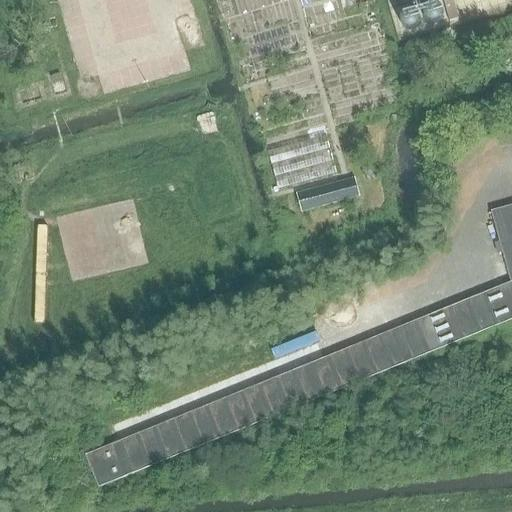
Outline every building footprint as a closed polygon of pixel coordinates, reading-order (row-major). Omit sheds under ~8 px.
[(393,0),(396,8),(425,0),(393,0)] [(326,137),(287,148),(297,185),(336,175),(326,137)] [(338,182),(296,194),(301,213),(343,201),(338,182)] [(511,206),(491,212),(511,283),(116,444),(108,447),(85,457),(98,489),(511,320),(511,206)] [(38,227),(34,324),(44,324),(47,227),(38,227)]
